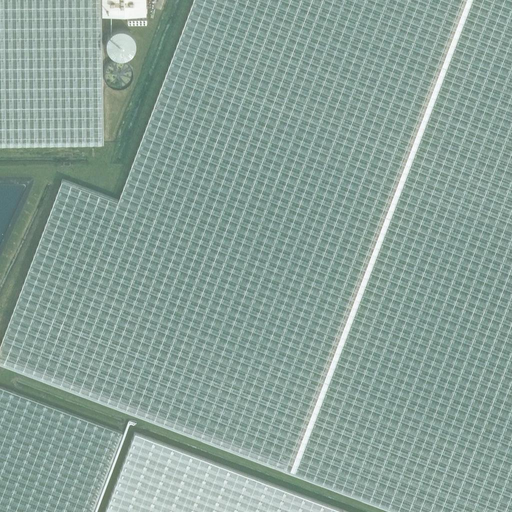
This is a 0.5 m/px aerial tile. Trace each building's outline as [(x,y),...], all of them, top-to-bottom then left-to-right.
[(0,0),(0,144),(102,142),(100,15),(145,14),(145,0),(0,0)] [(0,344),(0,361),(404,511),(511,511),(511,0),(193,0),(118,199),(62,178),(0,344)] [(123,27),(120,27),(118,27),(115,28),(113,29),(111,31),(109,33),(108,35),(106,37),(106,40),(106,42),(106,45),(106,47),(108,50),(109,52),(111,53),(113,55),(115,56),(118,57),(120,57),(123,57),(125,56),(128,55),(130,53),(132,52),(133,49),(134,47),(135,45),(135,42),(135,39),(134,37),(133,35),(132,33),(130,31),(128,29),(125,28),(123,27)] [(0,511),(91,511),(122,432),(0,386),(0,511)] [(347,511),(134,432),(103,511),(347,511)]
